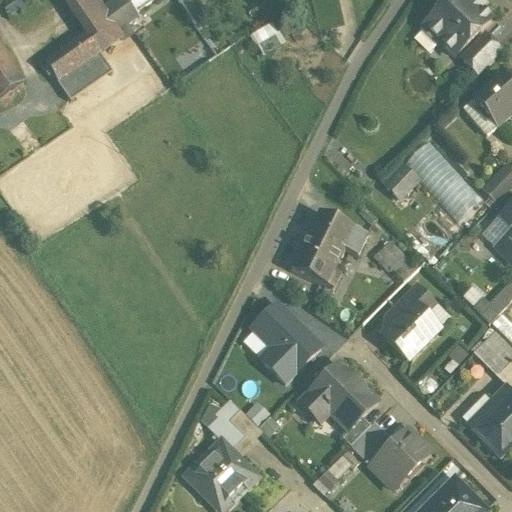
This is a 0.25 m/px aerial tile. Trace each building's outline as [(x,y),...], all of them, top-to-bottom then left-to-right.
[(101,13),(92,0),(58,0),(85,39),(108,23),(101,13)] [(126,6),(122,0),(118,0),(111,5),(112,5),(126,26),(136,19),(127,6),(126,6)] [(193,2),(192,0),(179,0),(177,2),(195,28),(206,20),(193,2)] [(467,0),(455,0),(424,31),(427,34),(439,46),(454,61),(492,24),(481,13),(482,12),(473,3),(472,4),(467,0)] [(126,26),(112,5),(101,13),(108,23),(120,40),(119,40),(120,42),(132,34),(126,26)] [(85,39),(44,68),(56,84),(98,55),(119,40),(120,40),(108,23),(85,39)] [(275,24),(251,36),(262,57),(285,46),(275,24)] [(439,46),(427,34),(417,44),(429,56),(439,46)] [(483,38),(461,61),(478,78),(501,56),(483,38)] [(0,104),(23,88),(0,55),(0,104)] [(98,55),(56,84),(70,105),(112,75),(98,55)] [(511,89),(502,78),(473,104),(495,131),(496,131),(511,118),(511,115),(511,114),(511,89)] [(495,131),(473,104),(463,112),(486,139),(495,131)] [(405,161),(437,200),(473,170),(441,131),(405,161)] [(511,175),(505,169),(482,192),(496,205),(511,189),(511,175)] [(416,183),(404,171),(386,190),(398,202),(416,183)] [(439,215),(453,230),(483,203),(469,188),(439,215)] [(511,208),(499,222),(511,234),(511,253),(509,257),(511,259),(511,208)] [(355,235),(319,218),(291,275),(326,293),(333,279),(345,255),(355,235)] [(368,240),(355,235),(345,255),(358,261),(368,240)] [(389,248),(376,261),(390,276),(392,274),(403,286),(414,274),(389,248)] [(340,283),(333,279),(326,293),(333,297),(340,283)] [(416,290),(390,315),(399,324),(414,309),(423,318),(433,307),(416,290)] [(285,391),(324,351),(276,303),(247,332),(268,352),(257,363),(285,391)] [(399,324),(382,340),(406,364),(438,333),(423,318),(414,309),(399,324)] [(494,335),(473,356),(487,370),(507,348),(494,335)] [(511,352),(507,348),(487,370),(497,380),(511,365),(511,352)] [(377,407),(338,367),(298,407),(316,425),(328,413),(348,433),(349,434),(361,422),(377,407)] [(511,394),(506,389),(468,428),(474,434),(511,395),(511,394)] [(511,395),(474,434),(500,460),(511,447),(511,395)] [(263,404),(249,412),(266,440),(280,432),(263,404)] [(258,435),(230,405),(216,418),(219,422),(208,432),(221,445),(233,458),(258,435)] [(348,433),(340,441),(349,450),(369,430),(361,422),(349,434),(348,433)] [(349,450),(349,451),(368,471),(393,447),(373,427),(369,430),(349,450)] [(393,447),(368,471),(393,496),(429,460),(405,435),(393,447)] [(233,458),(221,445),(184,481),(201,499),(211,489),(230,509),(257,483),(233,458)] [(482,511),(454,483),(424,511),(482,511)]
